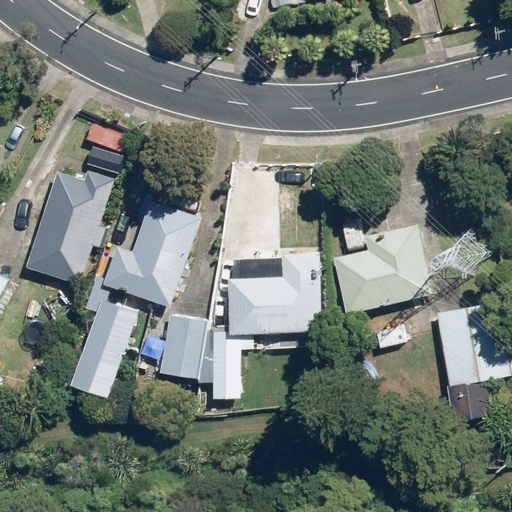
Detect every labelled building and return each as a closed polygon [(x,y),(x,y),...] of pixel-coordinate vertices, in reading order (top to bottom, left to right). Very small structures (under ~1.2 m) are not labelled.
[(180,0),(153,0),(159,28),(185,22),(180,0)] [(53,172),(23,266),(83,285),(114,191),(53,172)] [(171,308),(197,220),(150,207),(124,294),(171,308)] [(336,258),(349,315),(433,297),(429,281),(432,280),(419,225),(362,238),(365,252),(336,258)] [(319,256),(280,256),(281,278),(224,279),(225,332),(322,329),(320,278),(319,256)] [(99,306),(67,390),(105,404),(137,321),(99,306)] [(497,306),(437,316),(449,389),(510,378),(497,306)] [(172,320),(164,377),(197,382),(206,325),(172,320)] [(407,343),(402,324),(372,333),(378,351),(407,343)] [(233,340),(219,342),(224,375),(237,373),(233,340)]
